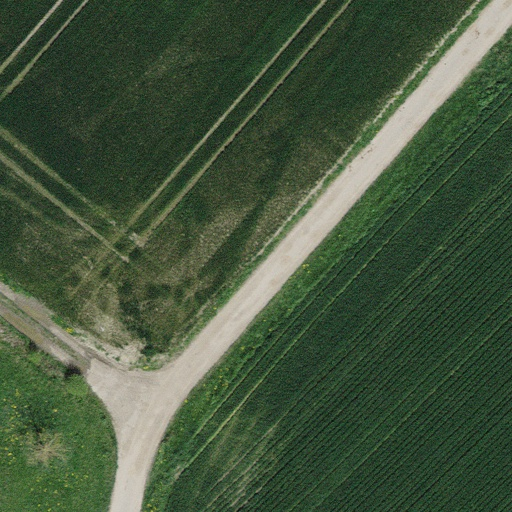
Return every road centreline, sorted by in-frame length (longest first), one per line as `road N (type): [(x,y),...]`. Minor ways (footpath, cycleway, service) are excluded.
road 1 (track): [(511,1),(151,417)]
road 2 (track): [(151,417),(0,296)]
